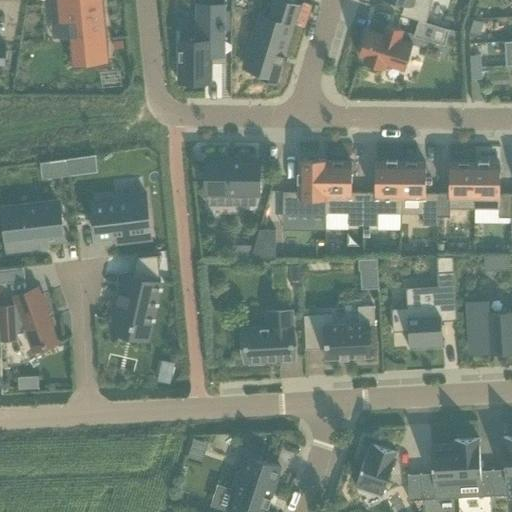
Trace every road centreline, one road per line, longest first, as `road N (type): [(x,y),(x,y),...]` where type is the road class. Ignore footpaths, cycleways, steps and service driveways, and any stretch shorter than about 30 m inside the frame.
road 1 (residential): [(142,0),(156,87),(174,115),(309,111)]
road 2 (residential): [(338,406),(91,416)]
road 3 (residential): [(309,111),(511,116)]
road 4 (residential): [(511,393),(338,406)]
road 5 (residential): [(91,416),(83,276)]
